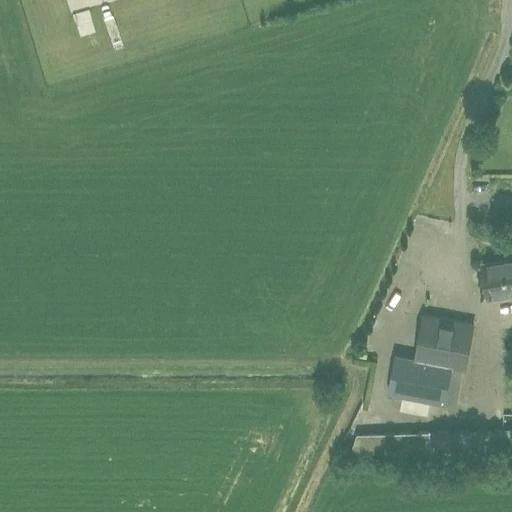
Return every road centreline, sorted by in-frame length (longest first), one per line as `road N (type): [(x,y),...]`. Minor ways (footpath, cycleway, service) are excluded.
road 1 (unclassified): [(507,0),(504,43),(462,152),(459,229)]
road 2 (track): [(337,361),(357,373),(357,390),(298,511)]
